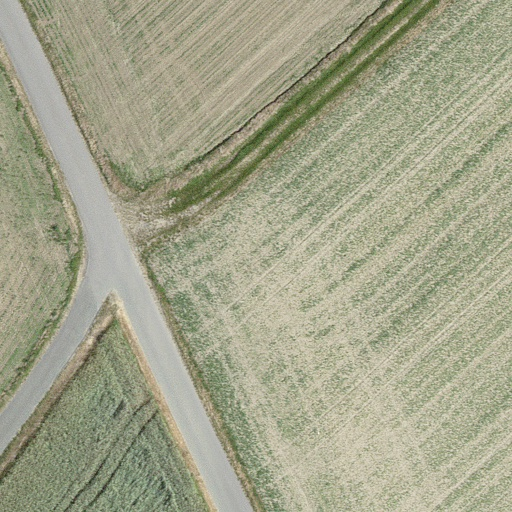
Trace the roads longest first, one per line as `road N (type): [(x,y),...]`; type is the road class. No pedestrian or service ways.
road 1 (unclassified): [(3,0),(257,511)]
road 2 (track): [(0,445),(73,344),(100,259),(99,187)]
